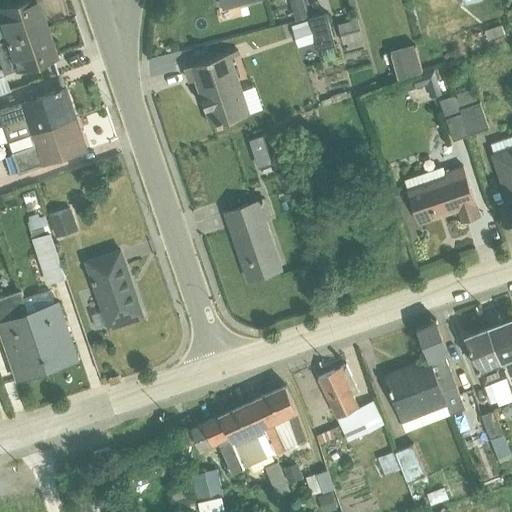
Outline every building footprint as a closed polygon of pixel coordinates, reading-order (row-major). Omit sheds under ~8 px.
[(0,42),(46,28),(35,0),(27,0),(0,9),(0,42)] [(235,0),(222,4),(223,10),(262,0),(235,0)] [(291,0),(296,20),(308,17),(303,0),(291,0)] [(310,19),(316,43),(318,51),(336,46),(327,14),(310,19)] [(316,43),(310,19),(292,25),(298,48),(316,43)] [(358,20),(338,25),(344,45),(347,44),(349,51),(365,46),(358,20)] [(493,24),(477,29),(482,43),(497,38),(493,24)] [(46,28),(0,42),(0,62),(4,75),(56,58),(46,28)] [(511,49),(510,44),(469,58),(472,68),(511,54),(511,49)] [(414,45),(391,52),(399,80),(423,73),(416,47),(415,47),(414,45)] [(240,51),(186,69),(190,83),(196,81),(212,128),(251,114),(233,58),(241,55),(240,51)] [(435,72),(413,79),(416,89),(427,86),(431,99),(442,95),(435,72)] [(0,94),(10,91),(5,76),(0,77),(0,94)] [(0,120),(7,142),(76,119),(66,89),(62,89),(0,109),(0,120)] [(457,95),(470,136),(489,129),(480,103),(478,103),(473,90),(457,95)] [(470,136),(457,95),(440,100),(454,141),(470,136)] [(76,119),(7,142),(17,173),(86,150),(76,119)] [(248,164),(263,159),(254,131),(239,136),(248,164)] [(511,138),(492,145),(495,154),(493,154),(509,202),(511,201),(511,138)] [(444,168),(405,181),(420,225),(459,212),(462,223),(481,217),(464,167),(445,173),(444,168)] [(34,191),(23,195),(28,211),(39,208),(34,191)] [(266,200),(226,214),(250,281),(282,271),(265,220),(272,218),(266,200)] [(72,209),(49,217),(55,238),(79,231),(72,209)] [(30,222),(28,223),(48,285),(66,279),(45,217),(40,219),(39,215),(29,218),(30,222)] [(121,251),(85,263),(102,312),(92,315),(97,330),(109,326),(110,329),(144,317),(121,251)] [(23,299),(47,371),(78,361),(58,302),(55,303),(50,289),(23,299)] [(47,371),(23,299),(20,291),(0,297),(0,335),(17,381),(47,371)] [(511,320),(488,329),(511,391),(511,320)] [(433,365),(452,415),(461,411),(467,425),(482,420),(481,416),(472,392),(460,396),(445,356),(450,355),(436,321),(417,329),(433,365)] [(511,391),(488,329),(466,337),(492,405),(511,397),(511,391)] [(347,365),(319,379),(349,442),(385,424),(374,401),(360,408),(353,395),(360,392),(347,365)] [(452,415),(433,365),(420,370),(418,365),(412,367),(414,371),(407,374),(405,370),(386,377),(407,432),(452,415)] [(270,394),(292,446),(309,439),(286,386),(270,394)] [(254,401),(278,453),(292,446),(270,394),(254,401)] [(222,416),(245,468),(278,453),(254,401),(222,416)] [(481,416),(482,420),(500,465),(511,459),(511,455),(494,411),(481,416)] [(245,468),(222,416),(191,430),(202,452),(220,443),(233,473),(245,468)] [(307,433),(315,450),(336,440),(327,423),(307,433)] [(395,452),(408,483),(426,476),(414,444),(395,452)] [(408,483),(395,452),(376,459),(383,475),(388,473),(399,498),(410,493),(408,483)] [(278,462),(265,467),(278,497),(291,492),(278,462)] [(298,463),(284,468),(290,483),(303,479),(298,463)] [(218,471),(193,477),(199,503),(200,503),(202,510),(216,507),(214,499),(224,497),(218,471)] [(328,471),(305,479),(312,495),(322,492),(323,494),(335,490),(328,471)] [(193,483),(172,489),(177,511),(196,511),(200,511),(193,483)] [(444,489),(427,495),(432,506),(449,500),(444,489)] [(332,493),(319,497),(323,511),(329,511),(338,509),(332,493)] [(101,511),(99,507),(97,500),(82,505),(83,511),(108,511),(107,510),(101,511)] [(107,510),(108,511),(118,511),(116,503),(99,507),(101,511),(107,510)]
